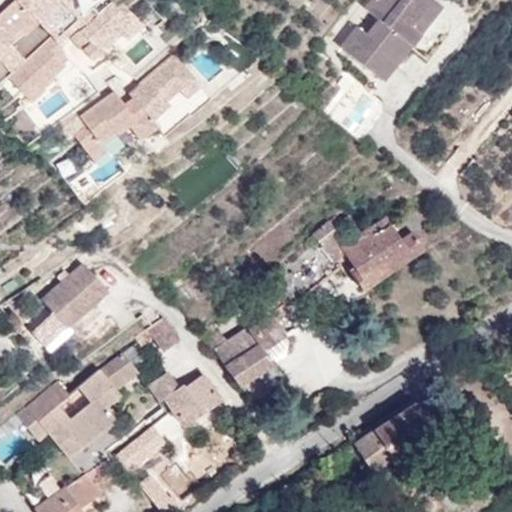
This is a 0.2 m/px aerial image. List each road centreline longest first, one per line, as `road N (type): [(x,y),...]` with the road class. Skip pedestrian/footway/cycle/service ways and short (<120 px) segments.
road 1 (residential): [(208,511),(511,316)]
road 2 (unknown): [(273,465),(156,305),(122,311),(76,348)]
